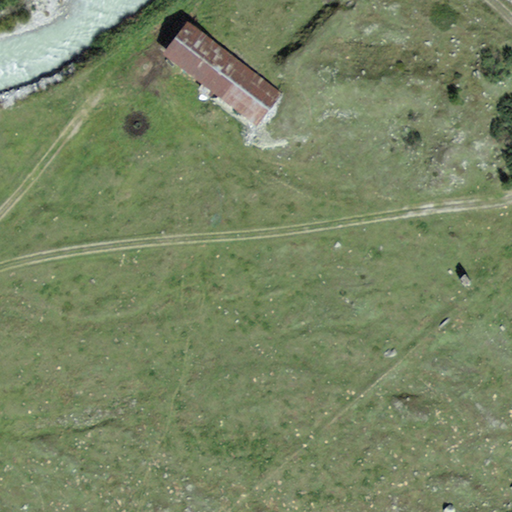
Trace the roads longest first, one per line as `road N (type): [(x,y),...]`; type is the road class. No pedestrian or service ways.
road 1 (track): [(0,268),(511,193)]
road 2 (track): [(0,212),(197,0)]
